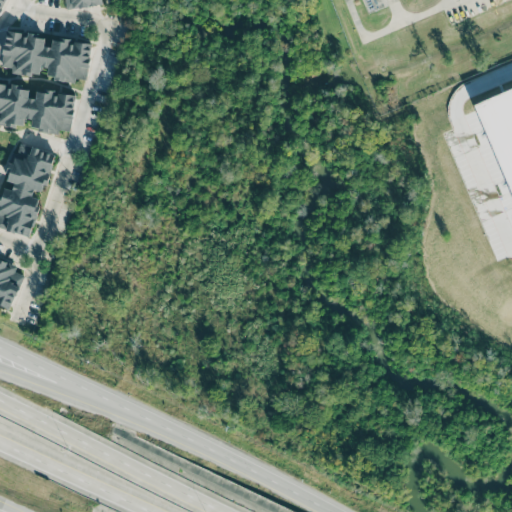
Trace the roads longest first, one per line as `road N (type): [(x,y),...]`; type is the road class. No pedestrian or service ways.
road 1 (motorway): [(224,511),(0,394)]
road 2 (secondary): [(327,511),(117,409)]
road 3 (motorway): [(0,440),(153,511)]
road 4 (secondary): [(117,409),(0,347)]
road 5 (motorway): [(117,409),(0,368)]
